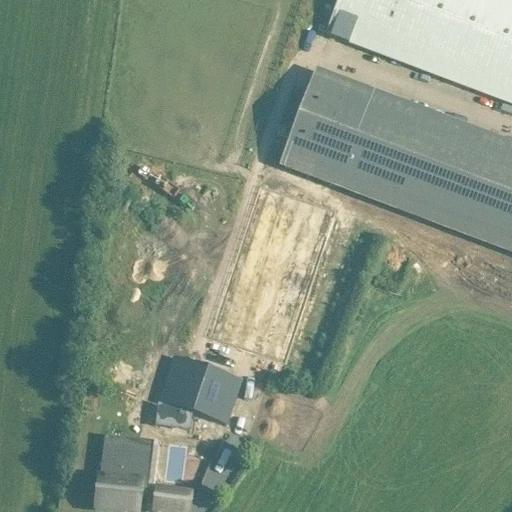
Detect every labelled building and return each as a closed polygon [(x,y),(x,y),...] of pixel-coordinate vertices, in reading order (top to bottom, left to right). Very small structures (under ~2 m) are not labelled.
[(511,0),(335,0),(322,35),(511,106),(511,0)] [(511,149),(316,76),(281,170),(511,256),(511,149)] [(225,427),(240,383),(174,361),(159,405),(225,427)] [(208,422),(192,421),(191,429),(207,431),(208,422)] [(95,510),(107,511),(137,511),(139,499),(145,499),(153,442),(104,437),(99,478),(95,510)]
